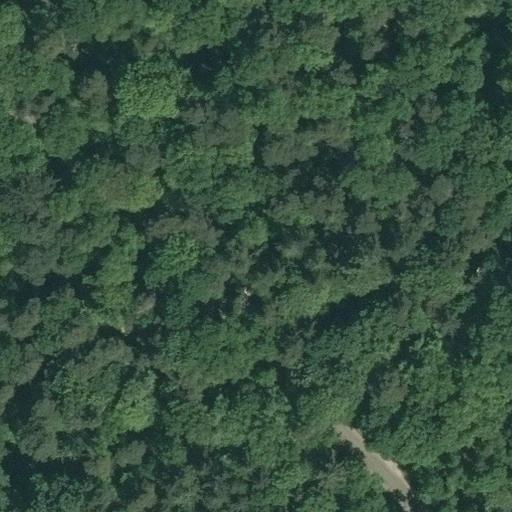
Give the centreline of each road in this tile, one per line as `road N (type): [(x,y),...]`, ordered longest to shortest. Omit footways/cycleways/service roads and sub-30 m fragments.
road 1 (unclassified): [(374,462),(0,81)]
road 2 (residential): [(374,462),(511,309)]
